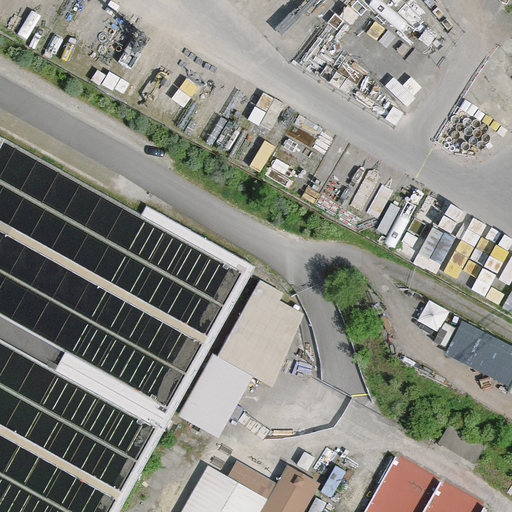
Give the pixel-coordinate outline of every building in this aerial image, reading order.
[(286,295),(262,281),(220,359),(250,376),(275,389),(307,316),(282,303),(286,295)] [(511,369),(511,348),(465,324),(448,356),(504,384),(511,369)] [(220,359),(212,355),(179,414),(218,435),(250,376),(220,359)] [(486,445),(450,424),(440,442),(475,463),(486,445)] [(396,452),(369,511),(482,511),(488,499),(489,492),(396,452)] [(213,467),(186,511),(266,511),(272,502),(213,467)] [(307,511),(323,485),(292,467),(272,502),(266,511),(307,511)]
